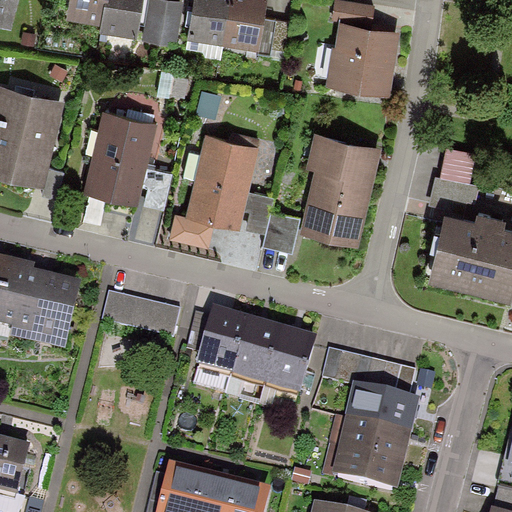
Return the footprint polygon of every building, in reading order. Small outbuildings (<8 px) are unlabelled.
[(0,0),(0,17),(12,21),(17,0),(0,0)] [(105,0),(70,0),(69,12),(103,18),(105,0)] [(144,0),(105,0),(103,18),(101,26),(138,33),(144,0)] [(183,0),(150,0),(144,37),(177,42),(183,0)] [(230,0),(193,0),(189,32),(225,38),(230,0)] [(265,0),(230,0),(225,38),(259,42),(263,15),(265,0)] [(292,20),(263,15),(259,42),(258,51),(287,55),(292,20)] [(397,33),(345,24),(335,80),(355,83),(355,87),(375,91),(375,86),(388,88),(397,33)] [(34,97),(4,89),(0,105),(0,121),(4,122),(0,136),(0,150),(3,152),(0,162),(0,169),(42,180),(62,102),(34,95),(34,97)] [(157,122),(105,108),(86,189),(91,190),(108,194),(139,203),(157,122)] [(258,144),(207,133),(202,152),(190,150),(184,175),(195,177),(187,216),(214,222),(239,227),(258,144)] [(356,142),(318,133),(311,164),(326,168),(318,205),(311,203),(305,228),(356,240),(377,155),(354,150),(356,142)] [(478,155),(448,148),(442,176),(472,183),(478,155)] [(66,170),(48,166),(43,194),(60,197),(66,170)] [(174,171),(153,167),(146,199),(167,204),(174,171)] [(449,207),(434,266),(487,279),(485,288),(510,294),(511,285),(511,230),(501,228),(503,218),(480,212),(478,222),(464,218),(469,198),(477,200),(480,186),(472,183),(442,176),(436,203),(449,207)] [(108,194),(91,190),(85,217),(102,220),(108,194)] [(274,195),(255,192),(249,224),(267,228),(274,195)] [(302,216),(273,209),(264,245),(292,252),(302,216)] [(171,237),(209,245),(214,222),(187,216),(176,214),(171,237)] [(33,272),(10,267),(5,293),(0,291),(0,321),(38,330),(35,341),(66,347),(78,291),(31,280),(33,272)] [(182,311),(110,293),(103,320),(175,338),(182,311)] [(214,317),(199,313),(189,349),(204,354),(214,317)] [(247,324),(215,315),(214,317),(204,354),(201,363),(233,372),(247,324)] [(281,334),(247,324),(233,372),(268,382),(281,334)] [(315,343),(281,334),(268,382),(302,392),(315,343)] [(324,377),(409,398),(416,371),(331,350),(324,377)] [(362,391),(354,419),(408,433),(415,404),(362,391)] [(354,419),(347,448),(401,461),(408,433),(354,419)] [(30,448),(0,441),(0,489),(20,494),(30,448)] [(347,448),(339,477),(393,491),(401,461),(347,448)] [(511,511),(511,455),(508,455),(493,511),(511,511)] [(197,511),(206,477),(174,469),(172,476),(162,511),(197,511)] [(162,511),(172,476),(157,472),(146,511),(162,511)] [(231,511),(239,486),(206,477),(197,511),(231,511)] [(263,511),(268,493),(239,486),(231,511),(263,511)]
